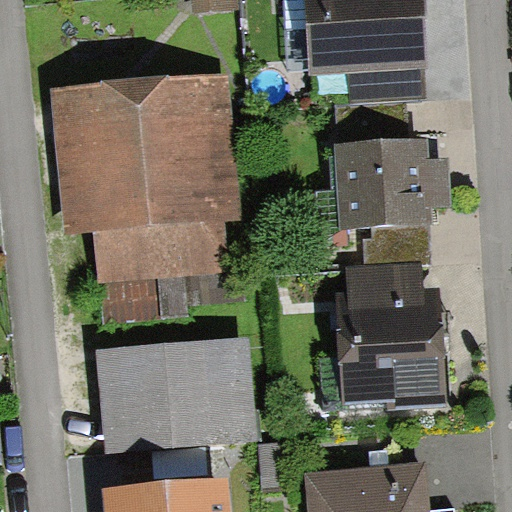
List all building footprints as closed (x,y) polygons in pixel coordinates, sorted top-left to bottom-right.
[(240,0),(195,0),(196,12),(241,8),(240,0)] [(424,0),(308,0),(312,75),(349,73),(350,104),(430,100),(424,0)] [(223,87),(62,100),(72,226),(232,213),(223,87)] [(431,140),(337,146),(343,230),(372,228),(429,224),(435,224),(433,208),(453,206),(450,156),(432,157),(431,140)] [(429,224),(372,228),(373,240),(364,241),(366,266),(421,263),(432,262),(429,224)] [(348,296),(338,296),(343,405),(388,403),(388,410),(446,407),(440,287),(422,288),(421,263),(366,266),(346,267),(348,296)] [(246,339),(98,354),(108,449),(256,434),(246,339)] [(425,464),(307,473),(309,511),(428,511),(429,511),(425,464)] [(230,511),(227,478),(101,490),(103,511),(230,511)]
